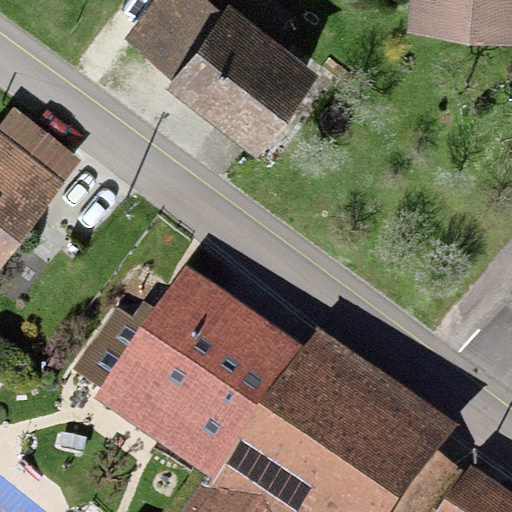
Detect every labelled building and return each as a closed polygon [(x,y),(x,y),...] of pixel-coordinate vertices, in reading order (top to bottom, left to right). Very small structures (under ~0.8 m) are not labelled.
[(177,80),(231,10),(217,0),(157,0),(126,41),(177,80)] [(511,0),(411,0),(410,22),(511,30),(511,0)] [(231,10),(177,80),(262,146),(316,76),(231,10)] [(13,124),(0,141),(0,276),(76,168),(13,124)] [(221,474),(292,369),(175,290),(104,396),(221,474)] [(379,511),(412,464),(433,433),(307,347),(292,369),(221,474),(195,511),(379,511)] [(442,511),(455,493),(412,464),(379,511),(442,511)] [(483,511),(455,493),(442,511),(483,511)]
